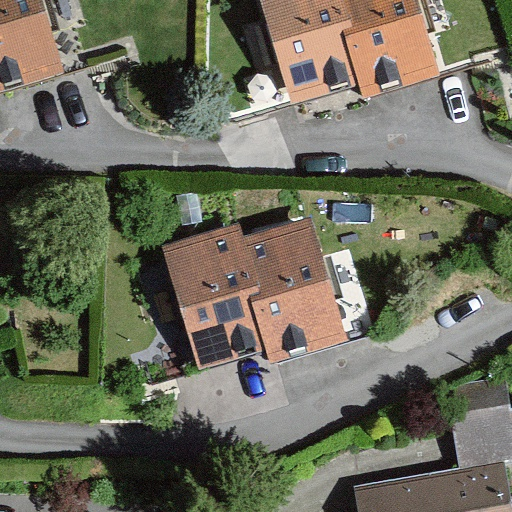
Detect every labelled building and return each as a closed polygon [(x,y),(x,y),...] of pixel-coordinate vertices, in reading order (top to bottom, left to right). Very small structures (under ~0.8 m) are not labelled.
[(0,0),(0,93),(63,74),(39,0),(0,0)] [(261,0),(292,103),(364,82),(368,97),(442,75),(420,0),(261,0)] [(354,345),(309,220),(250,237),(238,227),(166,249),(202,373),(270,357),(274,366),(354,345)] [(449,398),(459,470),(511,463),(511,409),(511,410),(511,388),(449,398)] [(510,511),(505,471),(359,488),(362,511),(510,511)]
